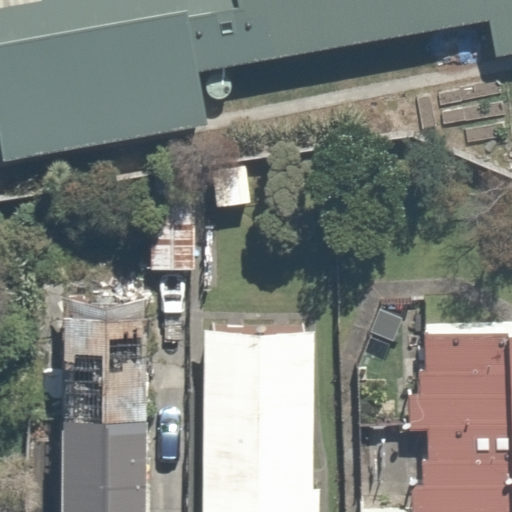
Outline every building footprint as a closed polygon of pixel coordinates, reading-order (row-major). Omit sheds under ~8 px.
[(511,0),(0,0),(0,148),(2,157),(204,119),(196,68),(487,15),(494,54),(511,50),(511,0)] [(277,162),(201,156),(197,204),(273,210),(277,162)] [(193,172),(136,168),(130,264),(187,267),(193,172)] [(37,511),(141,511),(145,294),(41,292),(37,511)] [(189,311),(180,511),(308,511),(316,316),(189,311)] [(511,511),(511,320),(408,319),(407,383),(391,382),(391,423),(406,423),(416,423),(415,468),(406,468),(405,509),(414,509),(414,511),(511,511)]
